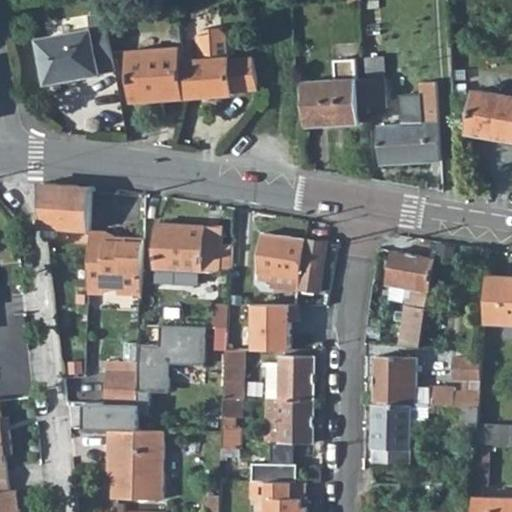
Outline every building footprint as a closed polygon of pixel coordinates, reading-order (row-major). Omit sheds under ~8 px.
[(117,70),(106,11),(90,14),(93,29),(39,37),(47,83),(117,70)] [(199,58),(183,60),(187,96),(232,93),(232,91),(259,89),(255,56),(230,56),(228,32),(221,26),(204,27),(198,34),(199,58)] [(135,100),(187,96),(183,60),(182,45),(180,45),(131,49),(135,100)] [(358,114),(370,114),(370,109),(368,80),(368,79),(357,79),(356,59),(336,60),(337,80),(309,82),(311,124),(359,123),(358,114)] [(385,79),(368,80),(370,109),(386,109),(385,79)] [(382,164),(442,160),(435,81),(429,82),(430,87),(420,88),(421,114),(428,114),(429,123),(379,127),(382,164)] [(511,139),(511,95),(475,88),(468,132),(511,139)] [(46,226),(90,230),(90,228),(92,186),(41,183),(46,226)] [(220,270),(231,271),(232,248),(221,247),(222,227),(157,223),(154,282),(200,284),(200,270),(220,271),(220,270)] [(110,230),(90,228),(90,230),(90,231),(89,264),(103,264),(104,287),(120,287),(121,293),(141,293),(143,242),(123,241),(119,238),(115,236),(110,235),(110,230)] [(325,242),(263,234),(257,281),(269,283),(268,290),(296,295),(297,291),(320,293),(325,242)] [(402,331),(401,345),(422,346),(435,259),(393,251),(386,286),(413,290),(411,301),(406,300),(403,319),(397,319),(397,331),(402,331)] [(511,277),(486,277),(483,325),(511,325),(511,277)] [(250,305),(249,352),(286,352),(286,305),(250,305)] [(144,342),(143,358),(142,388),(153,388),(172,389),(174,360),(208,360),(209,325),(165,322),(163,343),(144,342)] [(212,385),(226,386),(228,347),(228,336),(214,335),(212,385)] [(246,398),(247,348),(228,347),(226,386),(225,397),(243,398),(246,398)] [(110,356),(109,390),(142,392),(142,388),(143,358),(110,356)] [(275,392),(274,399),(315,401),(316,357),(281,356),(280,392),(275,392)] [(376,356),(375,405),(417,406),(418,387),(418,358),(376,356)] [(431,388),(429,406),(431,406),(450,407),(479,408),(482,360),(455,359),(453,378),(462,379),(462,392),(455,391),(456,389),(431,388)] [(431,388),(418,387),(417,406),(429,406),(431,388)] [(153,411),(153,388),(142,388),(142,392),(143,402),(143,411),(153,411)] [(242,416),(243,398),(225,397),(224,429),(223,447),(240,448),(242,428),(236,428),(237,416),(242,416)] [(6,414),(5,399),(0,399),(0,488),(14,487),(10,451),(17,450),(13,413),(6,414)] [(313,443),(315,401),(274,399),(270,399),(268,442),(313,443)] [(142,428),(143,411),(143,402),(88,400),(88,426),(112,428),(142,428)] [(417,406),(375,405),(374,461),(412,462),(412,422),(426,422),(430,418),(431,406),(429,406),(417,406)] [(467,444),(477,445),(478,422),(479,408),(450,407),(449,430),(468,431),(467,444)] [(511,423),(478,422),(477,445),(511,445),(511,423)] [(167,499),(168,429),(142,428),(112,428),(111,450),(116,451),(116,477),(116,499),(167,499)] [(243,451),(232,451),(232,467),(243,467),(243,451)] [(308,501),(309,481),(295,481),(295,465),(251,464),(251,495),(266,495),(266,511),(308,511),(308,509),(304,509),(304,501),(308,501)] [(400,485),(372,484),(372,498),(399,499),(400,485)] [(14,487),(0,488),(0,508),(22,506),(19,486),(14,487)] [(211,493),(210,511),(220,511),(221,494),(211,493)] [(473,511),(511,511),(511,499),(474,498),(474,503),(473,511)]
